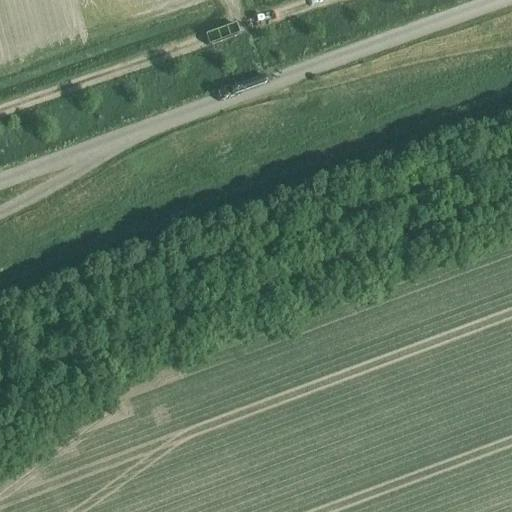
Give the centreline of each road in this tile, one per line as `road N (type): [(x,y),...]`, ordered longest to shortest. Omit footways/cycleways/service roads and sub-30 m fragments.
road 1 (unclassified): [(111,139),(500,0)]
road 2 (unclassified): [(0,210),(90,164),(111,139)]
